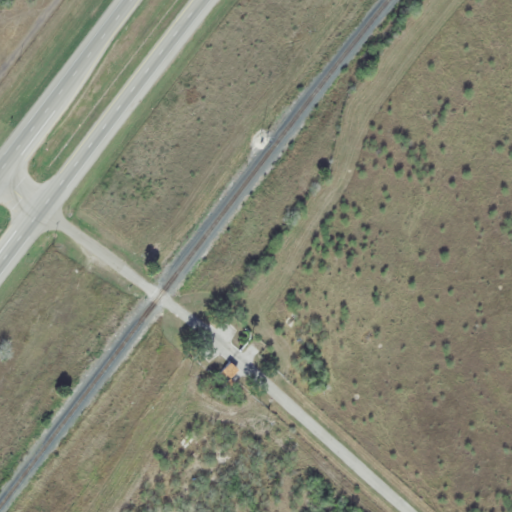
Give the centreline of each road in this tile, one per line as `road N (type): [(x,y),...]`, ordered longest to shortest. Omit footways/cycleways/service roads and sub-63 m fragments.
road 1 (trunk): [(0,270),(216,0)]
road 2 (trunk): [(139,0),(0,176)]
